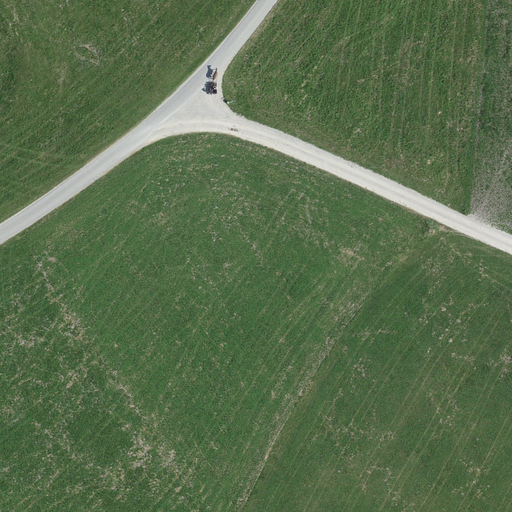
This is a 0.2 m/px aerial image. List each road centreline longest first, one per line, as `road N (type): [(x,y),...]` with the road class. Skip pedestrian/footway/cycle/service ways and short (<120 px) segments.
road 1 (track): [(511,247),(175,105)]
road 2 (residential): [(267,0),(175,105),(0,233)]
